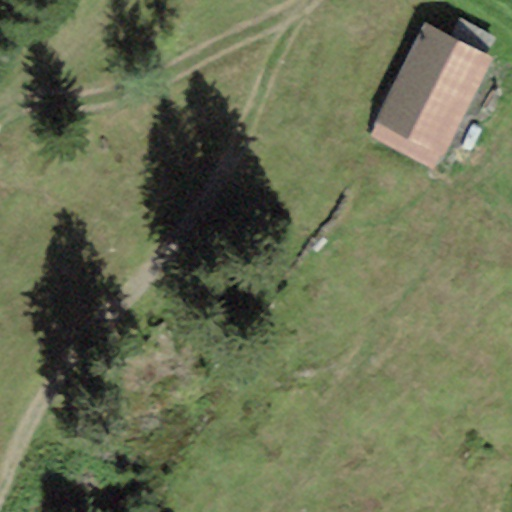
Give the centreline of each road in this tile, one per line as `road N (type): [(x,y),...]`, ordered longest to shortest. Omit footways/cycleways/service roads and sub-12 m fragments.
road 1 (track): [(0,471),(99,309),(314,0)]
road 2 (track): [(0,118),(152,85),(212,45),(305,13)]
